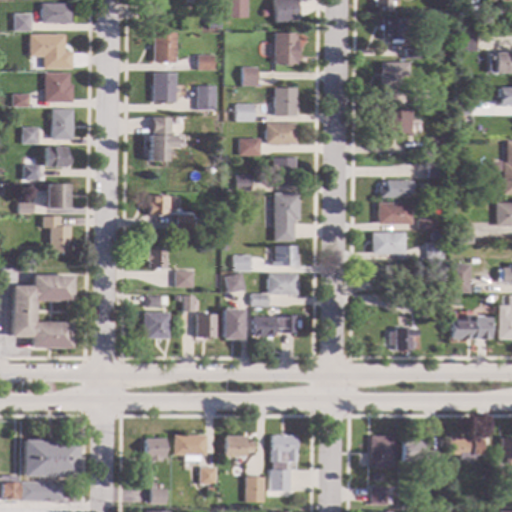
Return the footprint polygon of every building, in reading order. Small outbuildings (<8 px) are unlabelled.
[(239,0),(239,11),(224,11),(223,0),(239,0)] [(292,0),(295,21),(272,24),(269,0),(292,0)] [(389,0),(389,13),(377,13),(377,9),(373,9),(373,0),(389,0)] [(67,24),(37,24),(38,3),(68,4),(67,24)] [(159,22),(143,22),(143,5),(159,5),(159,22)] [(27,32),(10,32),(10,15),(28,15),(27,32)] [(400,40),(398,40),(398,44),(387,44),(387,41),(379,41),(379,32),(376,32),(376,24),(379,24),(379,19),(400,18),(400,40)] [(173,63),(149,64),(149,33),(173,33),(173,63)] [(294,40),(295,40),(295,66),(272,66),(272,34),(293,33),(294,40)] [(473,54),(453,54),(453,33),(473,33),(473,54)] [(61,52),(69,53),(69,70),(39,70),(39,58),(25,58),(25,36),(62,36),(61,52)] [(418,60),(402,61),(402,49),(418,48),(418,60)] [(511,76),(491,76),(491,74),(484,74),(484,71),(478,71),(478,56),(484,56),(484,53),(511,52),(511,76)] [(211,72),(195,72),(195,56),(211,56),(211,72)] [(405,76),(398,76),(398,89),(378,89),(378,64),(405,63),(405,76)] [(254,87),(239,88),(238,67),(254,67),(254,87)] [(172,104),(150,104),(149,73),(172,73),(172,104)] [(66,85),(69,85),(69,104),(40,103),(40,74),(66,74),(66,85)] [(212,111),(193,111),(193,87),(212,87),(212,111)] [(511,107),(494,107),(494,88),(511,87),(511,107)] [(293,103),(295,103),(295,111),(293,111),(293,117),(270,117),(270,89),(293,89),(293,103)] [(426,108),(410,108),(410,92),(426,92),(426,108)] [(25,107),(8,107),(8,95),(25,95),(25,107)] [(468,123),(449,123),(448,101),(467,101),(468,123)] [(251,123),(232,123),(232,104),(251,104),(251,123)] [(69,142),(47,141),(47,110),(69,111),(69,142)] [(407,124),(411,124),(411,133),(405,133),(405,138),(376,138),(376,127),(374,127),(374,119),(377,119),(377,111),(407,111),(407,124)] [(168,119),(167,135),(172,135),(172,149),(164,149),(164,162),(144,162),(145,135),(148,136),(149,118),(168,119)] [(292,145),(262,146),(262,125),(292,125),(292,145)] [(35,145),(18,145),(18,129),(35,129),(35,145)] [(441,157),(423,157),(423,138),(441,138),(441,157)] [(257,157),(235,157),(234,139),(257,139),(257,157)] [(511,195),(499,195),(499,164),(502,164),(502,142),(511,142),(511,195)] [(63,155),(67,155),(67,166),(63,166),(63,169),(41,169),(41,148),(63,148),(63,155)] [(292,174),(294,174),(294,182),(292,182),(292,188),(270,188),(269,159),(291,159),(292,174)] [(497,171),(487,171),(487,162),(497,162),(497,171)] [(441,179),(423,179),(423,164),(441,164),(441,179)] [(36,181),(18,181),(19,166),(36,166),(36,181)] [(248,191),(230,191),(230,177),(248,177),(248,191)] [(409,195),(405,195),(405,198),(376,199),(376,183),(383,183),(383,182),(409,182),(409,195)] [(63,193),(67,193),(66,201),(64,201),(64,209),(43,209),(43,185),(63,185),(63,193)] [(296,221),(290,221),(290,244),(269,244),(269,194),(296,194),(296,221)] [(163,218),(146,218),(146,195),(163,195),(163,218)] [(29,214),(14,214),(14,203),(30,204),(29,214)] [(511,227),(492,227),(491,204),(511,203),(511,227)] [(408,225),(374,226),(374,205),(408,205),(408,225)] [(189,215),(188,231),(171,230),(172,215),(189,215)] [(56,226),(69,227),(69,235),(66,235),(66,253),(46,253),(46,230),(39,229),(39,216),(56,216),(56,226)] [(432,231),(413,232),(413,219),(432,219),(432,231)] [(470,245),(451,246),(451,226),(470,226),(470,245)] [(401,255),(368,255),(368,233),(401,233),(401,255)] [(440,260),(422,260),(422,244),(440,244),(440,260)] [(162,270),(144,270),(144,262),(142,262),(142,255),(145,255),(144,246),(162,246),(162,270)] [(293,267),(268,267),(268,262),(271,262),(271,247),(293,247),(293,267)] [(247,272),(229,272),(229,257),(247,257),(247,272)] [(511,284),(497,284),(497,269),(504,269),(504,265),(511,265),(511,284)] [(386,285),(368,285),(368,266),(386,266),(386,285)] [(465,295),(446,295),(446,266),(465,266),(465,295)] [(189,289),(171,289),(171,272),(189,272),(189,289)] [(241,290),(225,294),(221,278),(237,273),(241,290)] [(293,295),(265,295),(265,307),(247,307),(247,294),(264,294),(264,274),(293,273),(293,295)] [(68,303),(31,303),(31,312),(31,323),(68,323),(68,349),(27,349),(27,338),(7,338),(7,287),(27,288),(27,276),(68,276),(68,303)] [(414,309),(400,309),(400,295),(414,295),(414,309)] [(511,342),(494,342),(494,306),(504,306),(504,296),(511,296),(511,342)] [(158,308),(143,308),(143,297),(158,297),(158,308)] [(190,313),(179,313),(179,297),(190,297),(190,313)] [(238,341),(218,341),(217,310),(238,310),(238,341)] [(212,340),(192,340),(192,315),(211,315),(212,340)] [(293,334),(277,334),(277,331),(271,331),(271,338),(248,338),(248,318),(277,318),(277,316),(293,316),(293,334)] [(471,320),(485,320),(485,341),(446,341),(446,321),(462,321),(462,317),(471,317),(471,320)] [(161,325),(165,325),(165,341),(142,341),(142,324),(156,324),(156,320),(161,320),(161,325)] [(413,339),(408,339),(408,351),(390,351),(390,347),(384,347),(384,332),(391,332),(391,330),(413,329),(413,339)] [(201,457),(196,457),(196,464),(180,464),(181,456),(171,456),(171,437),(201,437),(201,457)] [(241,445),(249,445),(249,452),(241,452),(241,458),(222,458),(222,438),(241,438),(241,445)] [(293,463),(268,463),(268,438),(293,438),(293,463)] [(390,470),(368,470),(368,438),(390,438),(390,470)] [(479,439),(479,456),(472,456),(472,462),(457,462),(457,456),(445,456),(445,438),(479,439)] [(511,463),(509,463),(508,480),(494,480),(494,465),(504,466),(504,460),(498,460),(498,439),(511,439),(511,463)] [(161,460),(158,460),(158,463),(145,462),(145,460),(141,460),(141,440),(161,441),(161,460)] [(412,442),(420,442),(420,452),(435,452),(435,468),(424,468),(424,463),(397,463),(398,442),(405,442),(405,440),(413,440),(412,442)] [(74,479),(21,479),(21,441),(74,441),(74,479)] [(210,486),(195,486),(196,469),(211,469),(210,486)] [(285,492),(267,492),(267,472),(284,472),(285,472),(285,492)] [(13,486),(15,486),(15,499),(13,499),(13,501),(0,501),(0,477),(13,477),(13,486)] [(260,478),(259,504),(240,503),(241,477),(260,478)] [(60,502),(17,502),(17,484),(60,484),(60,502)] [(388,506),(367,505),(367,489),(389,489),(388,506)] [(162,505),(147,505),(147,490),(162,490),(162,505)] [(207,498),(201,503),(197,498),(202,493),(207,498)]
